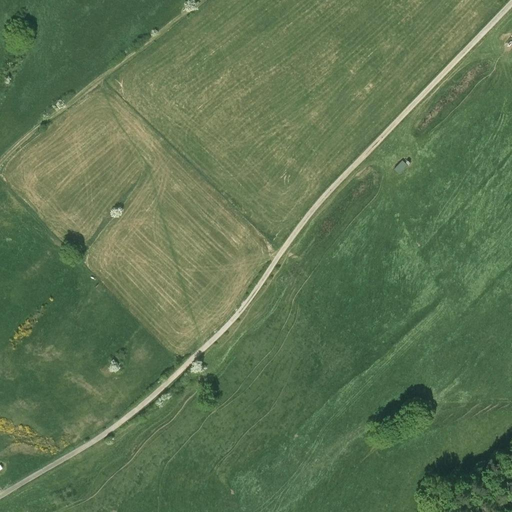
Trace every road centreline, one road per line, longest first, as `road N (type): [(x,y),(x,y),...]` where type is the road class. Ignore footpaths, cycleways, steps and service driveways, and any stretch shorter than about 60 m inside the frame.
road 1 (track): [(511,1),(336,184),(234,322),(105,437),(0,500)]
road 2 (track): [(201,0),(0,164)]
